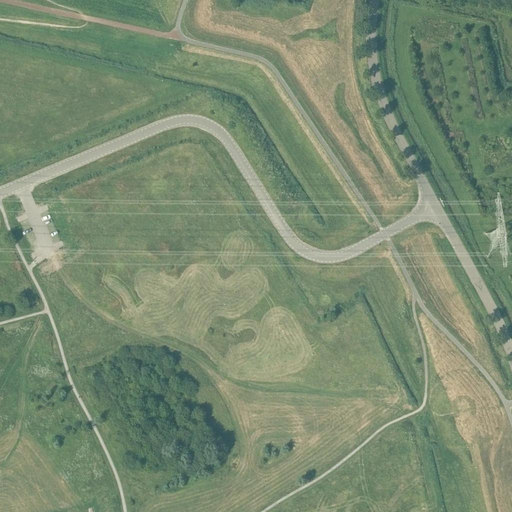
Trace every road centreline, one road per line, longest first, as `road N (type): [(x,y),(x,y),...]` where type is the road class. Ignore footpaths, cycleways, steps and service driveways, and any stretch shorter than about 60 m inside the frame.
road 1 (unclassified): [(436,206),(345,255),(311,255),(284,232),(219,130),(188,119),(0,193)]
road 2 (tertiary): [(436,206),(376,86),(374,0)]
road 3 (tertiary): [(511,356),(436,206)]
road 4 (unknown): [(48,0),(85,12),(80,24),(0,18)]
